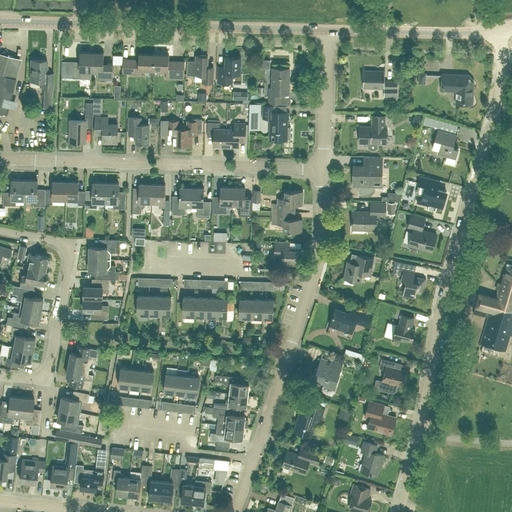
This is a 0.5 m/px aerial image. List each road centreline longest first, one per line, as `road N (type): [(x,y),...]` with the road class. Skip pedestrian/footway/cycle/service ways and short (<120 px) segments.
road 1 (unclassified): [(397,511),(441,304),(495,113),(498,29)]
road 2 (tertiary): [(328,29),(0,20)]
road 3 (residential): [(0,159),(323,167)]
road 4 (residential): [(0,375),(36,380),(47,369),(71,253),(62,242),(0,230)]
road 5 (residential): [(251,457),(311,277)]
road 6 (tertiary): [(328,29),(498,29)]
road 7 (residential): [(149,263),(311,277)]
road 8 (unclassified): [(113,433),(251,457)]
road 9 (residential): [(323,167),(328,29)]
